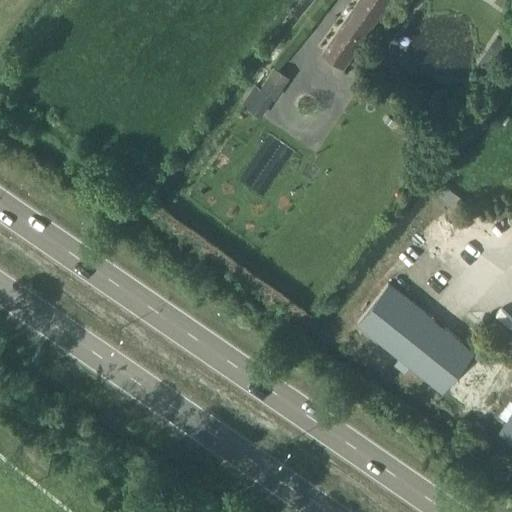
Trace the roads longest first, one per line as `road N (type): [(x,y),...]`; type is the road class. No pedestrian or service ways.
road 1 (primary): [(446,511),(0,205)]
road 2 (primary): [(0,288),(325,511)]
